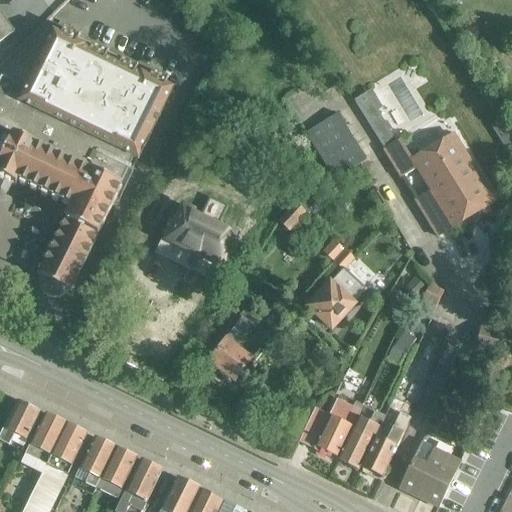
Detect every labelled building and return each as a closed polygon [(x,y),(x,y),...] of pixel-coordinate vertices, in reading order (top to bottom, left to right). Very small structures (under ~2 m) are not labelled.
[(0,42),(14,32),(0,13),(0,42)] [(66,290),(69,292),(120,187),(117,186),(131,159),(136,161),(172,91),(52,34),(25,90),(0,78),(0,79),(0,178),(15,186),(17,182),(71,208),(37,276),(40,278),(39,284),(40,290),(44,295),(50,298),(56,298),(62,295),(66,290)] [(370,91),(353,101),(384,151),(383,151),(400,178),(415,169),(429,190),(414,200),(437,238),(494,203),(489,195),(451,134),(410,159),(399,142),(396,144),(376,113),(382,110),(370,91)] [(335,181),(365,161),(336,115),(305,135),(335,181)] [(511,135),(502,120),(490,127),(504,148),(511,143),(511,135)] [(294,205),(304,214),(307,216),(317,206),(293,184),(283,195),(294,205)] [(182,208),(161,251),(191,266),(196,255),(220,267),(236,235),(218,226),(226,208),(208,200),(200,217),(182,208)] [(304,214),(294,205),(277,223),(284,230),(304,214)] [(342,271),(352,259),(334,242),(323,254),(342,271)] [(306,299),(302,304),(330,330),(353,305),(352,304),(361,294),(365,290),(343,270),(342,271),(339,274),(330,284),(329,283),(311,303),(306,299)] [(414,276),(404,288),(416,299),(426,287),(414,276)] [(432,315),(442,292),(428,286),(418,309),(432,315)] [(243,338),(258,317),(246,308),(238,317),(241,319),(207,363),(218,372),(216,375),(228,384),(230,381),(233,383),(249,363),(253,365),(262,353),(243,338)] [(480,326),(474,350),(498,357),(504,332),(480,326)] [(404,331),(394,347),(406,354),(416,338),(404,331)] [(341,365),(336,375),(341,377),(347,367),(341,365)] [(336,401),(328,417),(314,410),(299,441),(317,450),(316,452),(325,457),(326,455),(336,460),(350,432),(357,417),(360,412),(336,401)] [(40,413),(16,402),(0,435),(0,443),(21,453),(40,413)] [(350,432),(336,460),(336,461),(358,472),(359,469),(374,438),(380,425),(383,418),(374,413),(369,423),(357,417),(350,432)] [(380,425),(374,438),(359,469),(362,470),(362,474),(368,477),(371,474),(381,479),(410,419),(399,414),(391,430),(380,425)] [(45,466),(65,425),(44,415),(24,456),(45,466)] [(65,425),(45,466),(44,468),(22,511),(48,511),(66,476),(86,435),(65,425)] [(95,490),(95,489),(114,449),(93,439),(74,479),(95,490)] [(421,443),(413,459),(398,490),(414,498),(416,495),(439,506),(460,463),(421,443)] [(114,449),(95,489),(95,490),(116,500),(136,460),(114,449)] [(138,511),(141,511),(161,472),(139,461),(114,511),(125,511),(128,507),(138,511)] [(188,511),(199,490),(175,479),(159,511),(188,511)] [(216,511),(219,506),(222,501),(199,490),(188,511),(216,511)] [(499,511),(511,511),(511,503),(505,501),(499,511)]
